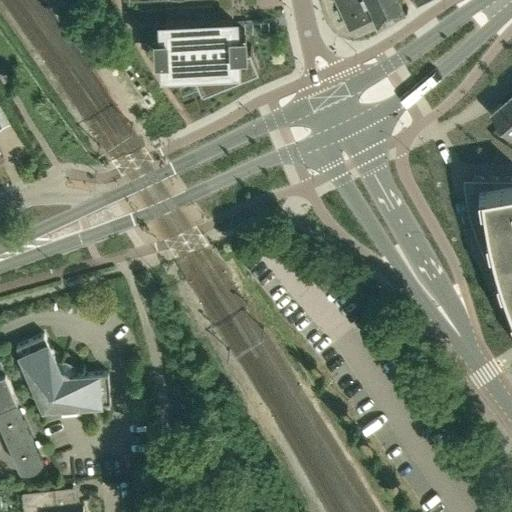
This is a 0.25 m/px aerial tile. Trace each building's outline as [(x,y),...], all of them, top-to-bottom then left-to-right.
[(231,0),(165,0),(167,21),(166,32),(157,32),(158,52),(166,52),(166,63),(194,63),(205,86),(204,87),(204,88),(259,66),(251,45),(249,46),(246,46),(246,29),(233,30),(233,18),(231,0)] [(405,9),(400,0),(335,0),(349,29),(376,15),(379,21),(405,9)] [(511,134),(511,100),(508,96),(491,111),(511,134)] [(510,301),(511,304),(511,177),(463,177),(464,186),(466,195),(468,203),(470,212),(472,221),(474,229),(477,238),(480,246),(484,254),(488,262),(491,270),(496,278),(500,286),(505,294),(510,301)] [(42,407),(109,402),(107,372),(74,375),(73,371),(71,367),(68,364),(64,363),(60,363),(56,364),(43,333),(15,345),(42,407)] [(41,458),(16,399),(0,361),(0,419),(21,467),(41,458)] [(54,506),(52,489),(21,493),(22,511),(81,511),(80,503),(54,506)]
